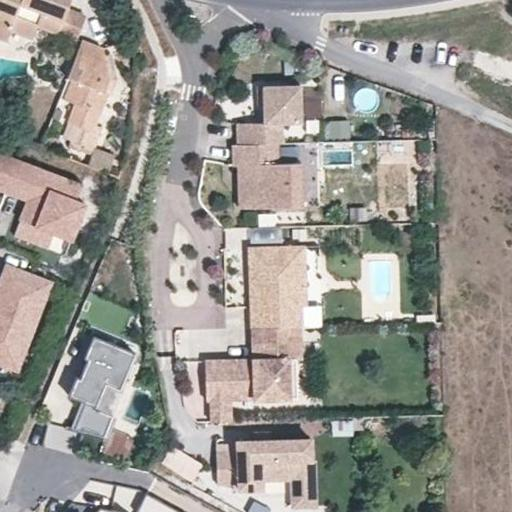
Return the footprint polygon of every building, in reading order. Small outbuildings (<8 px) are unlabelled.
[(13,27),(35,35),(39,23),(77,37),(87,14),(69,7),(71,0),(0,0),(0,34),(9,38),(13,27)] [(70,75),(73,77),(66,98),(79,103),(75,113),(73,120),(78,123),(73,139),(95,147),(101,132),(95,128),(108,91),(106,89),(112,73),(104,47),(83,39),(70,75)] [(304,121),(303,83),(267,84),(267,121),(240,122),(240,143),(280,142),(285,141),(284,121),(304,121)] [(348,136),(347,119),(325,120),(326,137),(348,136)] [(280,162),(280,142),(240,143),(236,143),(236,164),(241,164),(242,206),(305,205),(304,161),(280,162)] [(0,186),(7,189),(19,158),(0,150),(0,186)] [(83,183),(19,158),(7,189),(22,195),(25,188),(32,191),(29,198),(22,218),(50,228),(73,237),(87,201),(77,198),(83,183)] [(32,191),(25,188),(22,195),(29,198),(32,191)] [(43,247),(50,228),(22,218),(15,236),(43,247)] [(305,304),(304,245),(250,246),(251,284),(256,283),(256,304),(251,304),(252,326),(253,326),(301,325),(300,304),(305,304)] [(52,281),(7,264),(2,277),(47,294),(52,281)] [(47,294),(2,277),(0,282),(0,361),(4,363),(12,342),(26,347),(47,294)] [(300,304),(301,325),(316,325),(316,304),(305,304),(300,304)] [(301,357),(301,325),(253,326),(253,358),(205,359),(206,399),(211,399),(231,399),(289,397),(288,357),(296,357),(301,357)] [(134,351),(94,334),(84,356),(88,358),(80,376),(76,375),(68,394),(84,401),(73,428),(102,436),(111,415),(94,408),(105,381),(119,387),(134,351)] [(26,347),(12,342),(4,363),(17,369),(26,347)] [(297,397),(296,357),(288,357),(289,397),(297,397)] [(231,399),(211,399),(211,420),(231,420),(231,399)] [(311,438),(237,440),(238,450),(217,450),(217,483),(239,483),(239,488),(262,487),(262,477),(292,477),(292,491),(312,491),(311,438)] [(312,491),(292,491),(293,505),(313,505),(312,491)]
